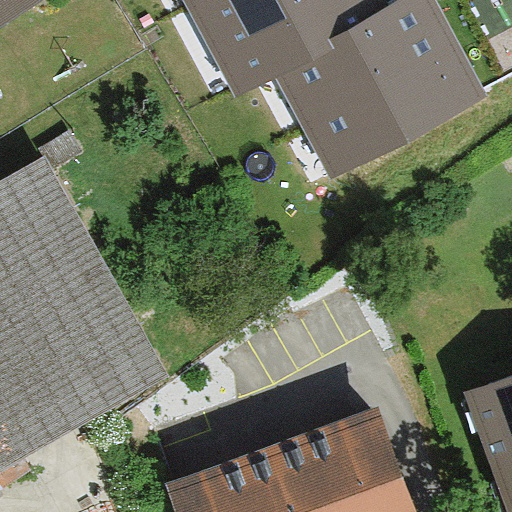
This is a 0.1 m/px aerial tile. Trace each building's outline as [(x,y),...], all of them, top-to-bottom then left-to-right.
[(0,0),(0,18),(32,0),(0,0)] [(375,0),(191,0),(242,93),(278,73),(334,174),(479,94),(427,0),(404,0),(382,12),(375,0)] [(0,475),(27,459),(21,449),(164,365),(37,151),(0,172),(0,475)] [(511,367),(467,384),(511,509),(511,367)] [(415,511),(377,403),(169,477),(181,511),(415,511)]
